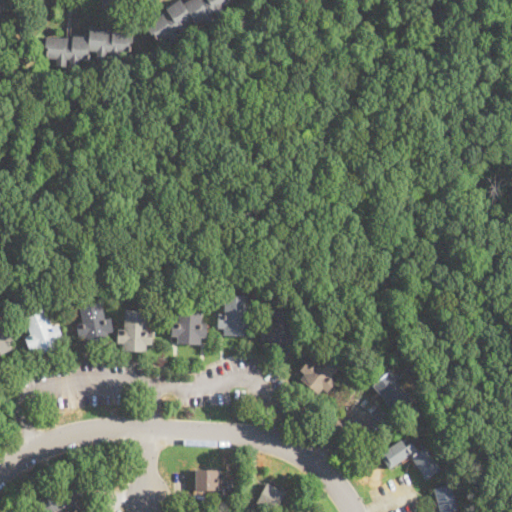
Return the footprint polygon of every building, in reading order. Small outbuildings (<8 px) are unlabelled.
[(232,0),(222,6),(227,12),(219,17),(215,11),(212,13),(216,19),(207,25),(203,19),(196,24),(192,19),(187,23),(191,29),(182,35),(178,29),(176,30),(180,37),(172,43),(167,36),(160,41),(154,32),(152,34),(146,25),(168,10),(166,8),(178,0),(182,0),(184,3),(188,0),(232,0)] [(133,32),(133,52),(120,52),(119,59),(110,58),(111,51),(107,51),(106,58),(98,58),(98,51),(89,50),(88,59),(80,59),(80,66),(70,66),(70,59),(67,58),(66,66),(56,66),(57,58),(46,57),(47,37),(72,38),(72,35),(89,36),(90,27),(107,27),(107,31),(133,32)] [(248,294),(248,314),(253,314),(253,328),(247,328),(247,335),(225,334),(225,327),(218,327),(218,313),(225,314),(225,294),(248,294)] [(101,300),(105,318),(112,317),(114,331),(108,332),(109,339),(87,343),(86,336),(79,337),(77,324),(84,323),(80,303),(101,300)] [(202,304),(201,323),(208,323),(207,337),(200,337),(200,343),(178,343),(178,335),(172,335),(172,321),(179,321),(180,303),(202,304)] [(294,309),(291,328),(298,329),(296,342),(290,341),(289,349),(267,346),(268,338),(261,337),(263,324),(270,325),(272,306),(294,309)] [(45,308),(52,326),(58,324),(63,336),(58,338),(60,345),(40,353),(37,346),(30,348),(25,336),(32,334),(25,316),(45,308)] [(148,310),(147,329),(153,330),(152,344),(146,344),(146,351),(123,350),(124,342),(118,342),(119,329),(125,329),(126,309),(148,310)] [(0,326),(2,330),(7,328),(14,339),(8,342),(12,348),(0,354),(0,326)] [(344,362),(331,377),(336,381),(328,391),(323,388),(318,394),(300,379),(305,373),(300,370),(309,359),(315,364),(327,348),(344,362)] [(389,371),(394,377),(397,374),(399,377),(396,379),(402,386),(401,387),(405,393),(409,389),(412,392),(408,395),(413,401),(397,414),(373,385),(389,371)] [(402,440),(406,446),(412,442),(419,452),(427,447),(441,469),(427,479),(410,454),(390,468),(380,454),(402,440)] [(218,470),(218,490),(196,489),(196,469),(218,470)] [(76,474),(86,494),(75,500),(76,502),(66,508),(64,506),(54,511),(41,511),(35,500),(46,494),(44,491),(55,485),(56,487),(67,482),(65,480),(76,474)] [(234,480),(233,492),(225,491),(226,480),(234,480)] [(286,492),(275,511),(258,502),(268,482),(286,492)] [(440,511),(434,489),(451,484),(458,509),(450,511),(440,511)]
